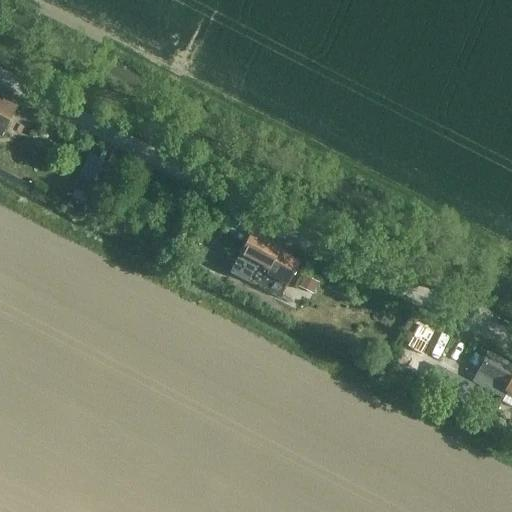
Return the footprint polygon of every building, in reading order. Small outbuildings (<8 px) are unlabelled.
[(88,155),(76,177),(93,185),(104,163),(88,155)] [(174,230),(168,240),(178,245),(183,234),(174,230)] [(251,233),(230,272),(271,293),(278,280),(288,285),(299,264),(278,253),(281,249),(251,233)] [(303,276),(298,287),(313,294),(318,283),(303,276)] [(480,373),(506,388),(509,389),(511,382),(511,366),(490,355),(480,373)] [(436,368),(425,388),(464,408),(475,388),(436,368)]
